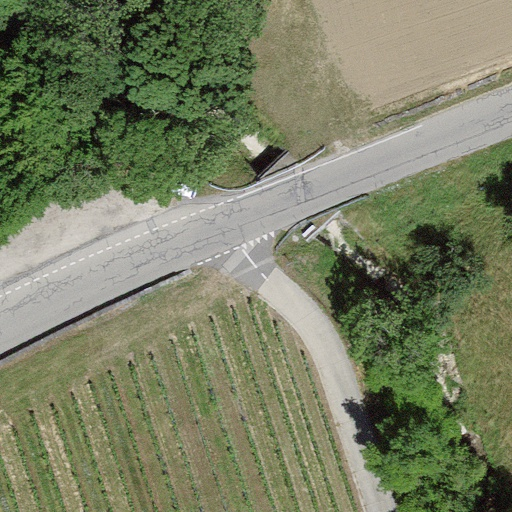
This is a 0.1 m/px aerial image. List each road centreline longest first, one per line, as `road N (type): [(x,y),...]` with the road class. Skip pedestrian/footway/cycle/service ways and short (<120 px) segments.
road 1 (unclassified): [(233,227),(272,285),(323,335),(378,511)]
road 2 (tertiary): [(233,227),(511,115)]
road 3 (tertiary): [(0,332),(233,227)]
